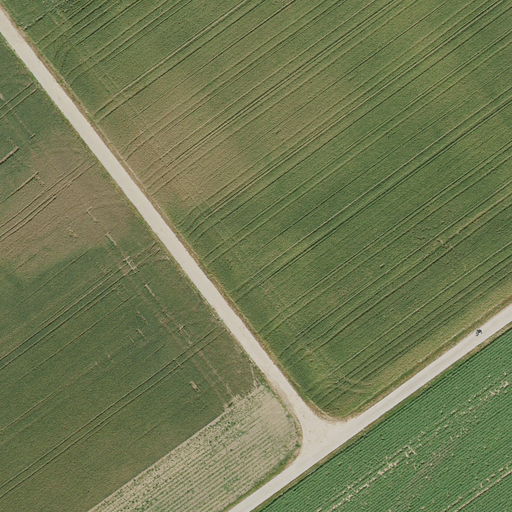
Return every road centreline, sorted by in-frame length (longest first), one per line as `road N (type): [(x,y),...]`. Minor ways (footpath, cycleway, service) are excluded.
road 1 (track): [(0,19),(328,445)]
road 2 (track): [(236,511),(511,314)]
